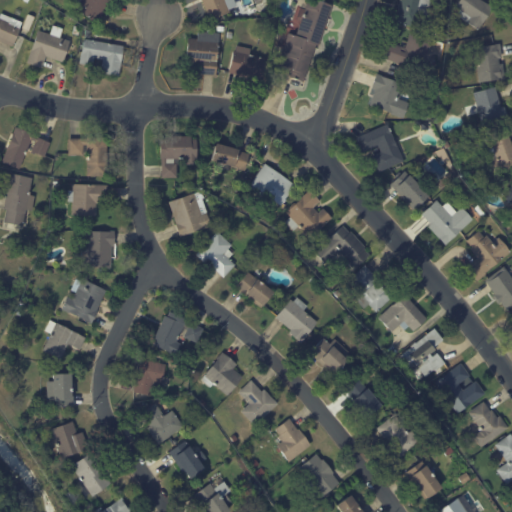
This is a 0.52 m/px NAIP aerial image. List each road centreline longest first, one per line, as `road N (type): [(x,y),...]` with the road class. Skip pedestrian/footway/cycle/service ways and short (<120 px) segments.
road 1 (residential): [(511,382),(457,306),(314,146),(239,114),(182,105),(61,106),(0,88)]
road 2 (residential): [(396,511),(287,373),(152,264),(137,198),(140,107)]
road 3 (residential): [(170,511),(100,407),(106,359),(152,264)]
road 4 (residential): [(314,146),(366,0)]
